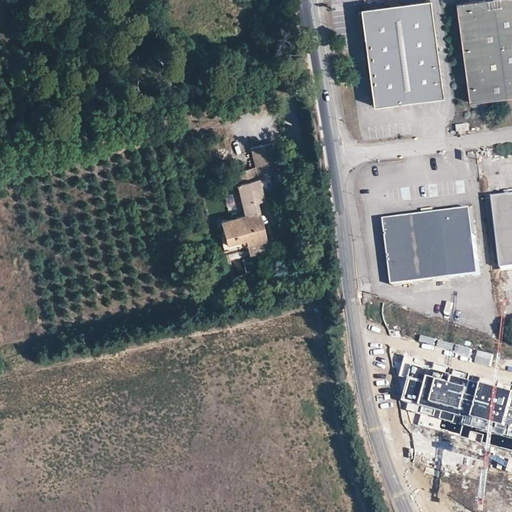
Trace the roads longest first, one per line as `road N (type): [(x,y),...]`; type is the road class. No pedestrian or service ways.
road 1 (unclassified): [(333,158),(370,410),(406,511)]
road 2 (unclassified): [(511,139),(333,158)]
road 3 (unknown): [(324,99),(301,121),(309,209),(273,229)]
road 4 (unclassified): [(308,0),(333,158)]
